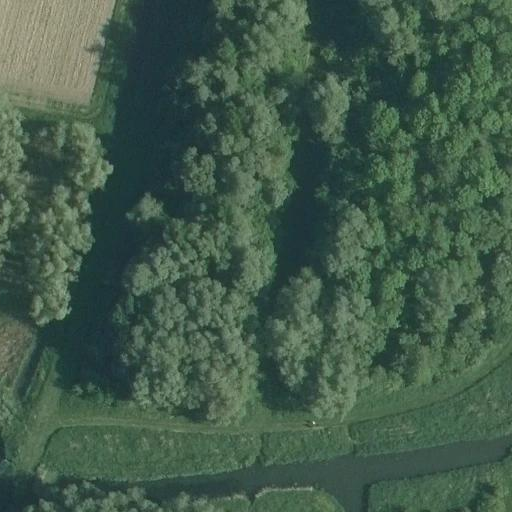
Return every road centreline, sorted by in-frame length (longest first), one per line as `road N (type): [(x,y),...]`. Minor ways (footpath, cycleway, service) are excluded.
road 1 (track): [(186,0),(149,159),(16,511)]
road 2 (track): [(37,452),(75,422),(256,425),(366,413),(486,370),(511,327)]
